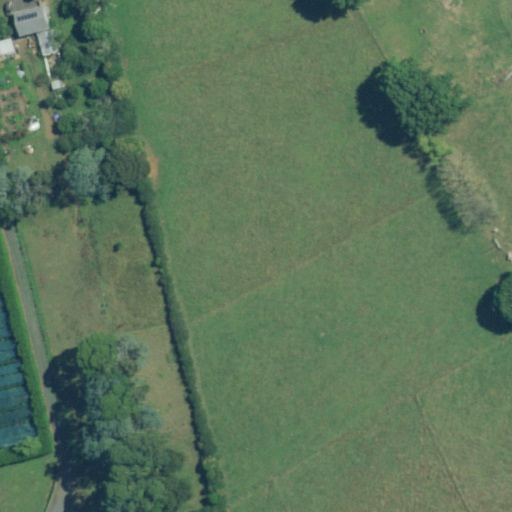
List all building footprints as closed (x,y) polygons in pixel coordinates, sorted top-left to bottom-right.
[(24,38),(37,34),(43,57),(59,53),(53,30),(47,6),(17,14),(24,38)] [(0,61),(18,56),(14,39),(0,42),(0,61)] [(50,81),(52,91),(65,89),(63,79),(50,81)] [(21,109),(20,102),(2,105),(3,112),(21,109)] [(0,453),(44,444),(12,298),(8,282),(0,283),(0,453)]
